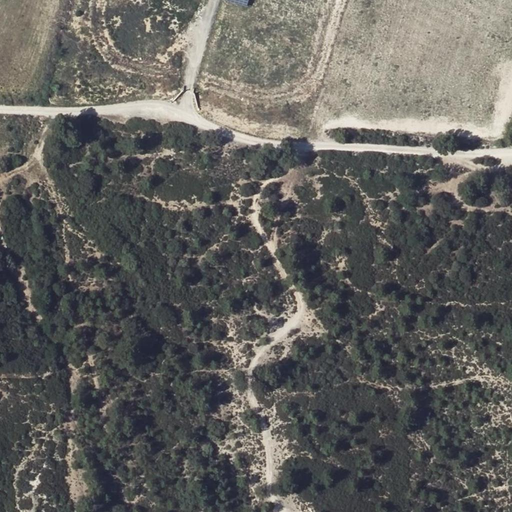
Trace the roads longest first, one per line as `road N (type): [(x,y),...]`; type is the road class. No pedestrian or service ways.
road 1 (unclassified): [(511,157),(406,160),(284,148),(168,117),(0,111)]
road 2 (track): [(212,0),(184,121)]
